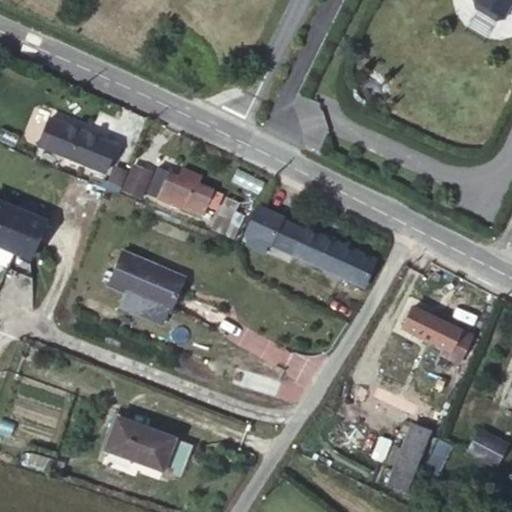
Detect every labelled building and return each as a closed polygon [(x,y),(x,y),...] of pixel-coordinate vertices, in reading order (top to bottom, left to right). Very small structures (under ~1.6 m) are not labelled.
[(511,0),(460,0),(459,2),(461,10),(480,22),(488,20),(500,0),(504,0),(511,5),(511,0)] [(110,147),(48,118),(37,146),(97,174),(110,147)] [(142,180),(126,172),(114,196),(130,204),(142,180)] [(148,175),(141,192),(189,213),(198,194),(188,189),(191,182),(173,175),(169,184),(148,175)] [(233,228),(261,241),(272,217),(246,204),(233,228)] [(46,229),(0,208),(0,251),(31,265),(46,229)] [(261,241),(288,253),(298,230),(272,217),(261,241)] [(298,230),(288,253),(287,255),(358,290),(370,264),(298,230)] [(171,282),(109,256),(94,291),(157,315),(171,282)] [(395,334),(427,350),(441,357),(451,341),(404,316),(395,334)] [(245,331),(247,328),(227,317),(217,335),(282,369),(291,351),(264,337),(262,341),(245,331)] [(436,367),(441,357),(427,350),(422,361),(436,367)] [(511,372),(497,404),(511,410),(511,372)] [(118,415),(104,454),(162,472),(175,436),(118,415)] [(484,444),(466,434),(457,449),(476,459),(484,444)] [(394,484),(414,443),(399,436),(389,460),(378,456),(371,473),(381,478),(394,484)] [(437,477),(452,444),(438,437),(423,471),(437,477)] [(394,484),(381,478),(372,496),(385,502),(394,484)]
